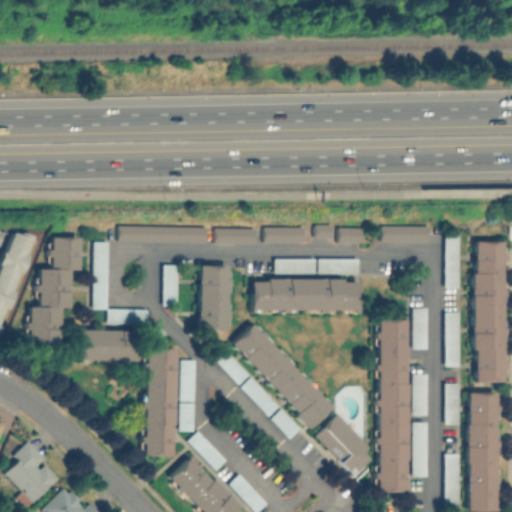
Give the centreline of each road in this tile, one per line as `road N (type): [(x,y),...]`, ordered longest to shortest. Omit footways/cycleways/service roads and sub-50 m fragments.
road 1 (motorway): [(0,165),(511,156)]
road 2 (motorway): [(511,109),(0,117)]
road 3 (residential): [(0,381),(54,418),(143,511)]
